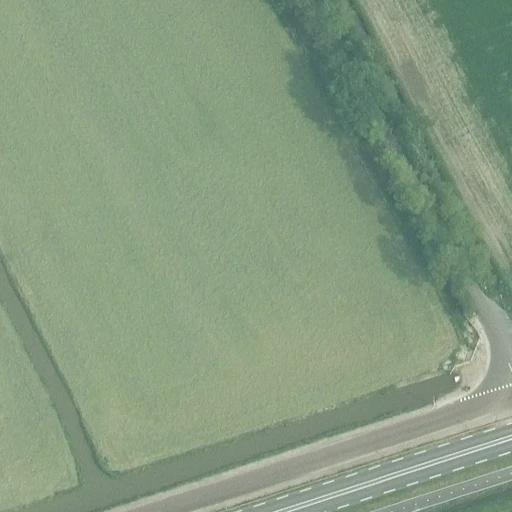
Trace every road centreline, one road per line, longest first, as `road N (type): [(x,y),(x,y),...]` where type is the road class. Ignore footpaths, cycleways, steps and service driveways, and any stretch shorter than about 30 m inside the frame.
road 1 (unclassified): [(511,397),(155,511)]
road 2 (primary): [(281,511),(511,437)]
